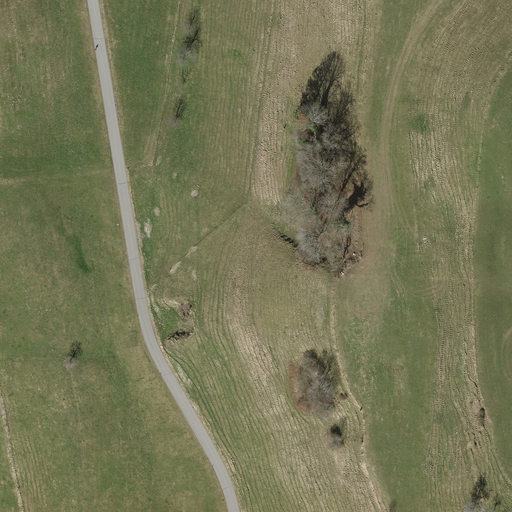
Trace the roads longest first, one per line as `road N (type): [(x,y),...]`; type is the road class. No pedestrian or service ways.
road 1 (unclassified): [(115,135),(148,334),(221,470),(234,511)]
road 2 (residential): [(92,0),(115,135)]
